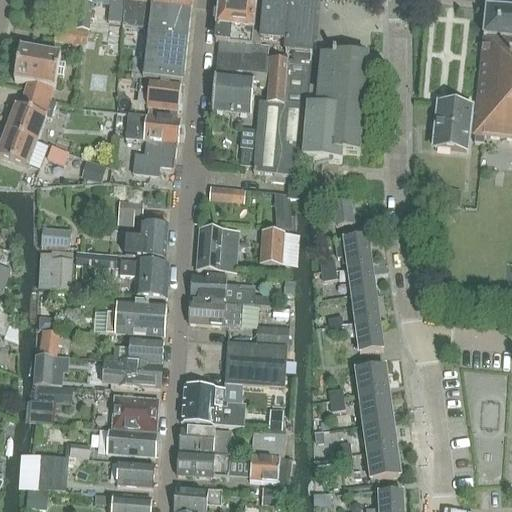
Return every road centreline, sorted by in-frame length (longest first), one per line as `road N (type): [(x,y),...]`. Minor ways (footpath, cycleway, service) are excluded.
road 1 (residential): [(163,511),(206,0)]
road 2 (residential): [(423,341),(408,318),(399,216),(397,0)]
road 3 (residential): [(445,511),(423,341)]
